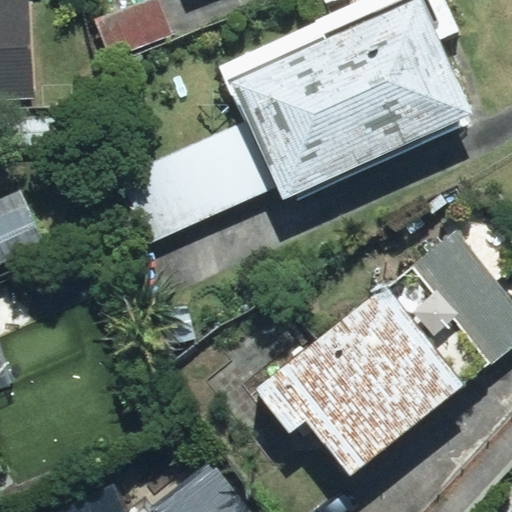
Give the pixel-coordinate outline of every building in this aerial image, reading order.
[(0,105),(39,103),(33,0),(28,0),(0,1),(0,105)] [(424,0),(422,0),(231,85),(248,124),(116,184),(146,251),(278,191),(286,208),(479,122),(424,0)] [(22,188),(0,199),(0,263),(3,269),(51,244),(22,188)] [(511,298),(457,231),(416,264),(497,363),(511,350),(511,298)] [(414,266),(256,391),(291,434),(307,421),(351,476),(493,365),(414,266)]
